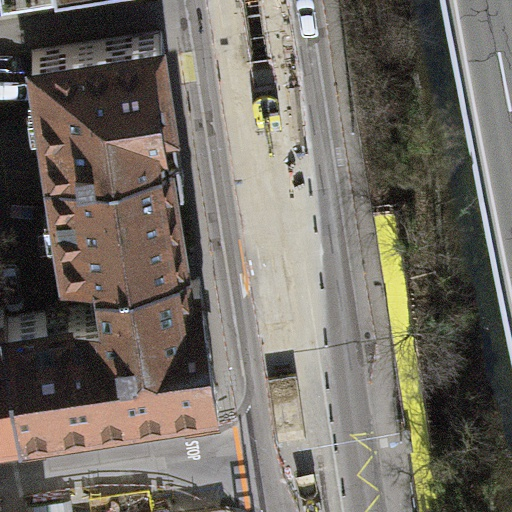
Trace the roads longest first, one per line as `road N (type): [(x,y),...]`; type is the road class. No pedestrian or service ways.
road 1 (primary): [(250,0),(320,447)]
road 2 (residential): [(0,498),(320,447)]
